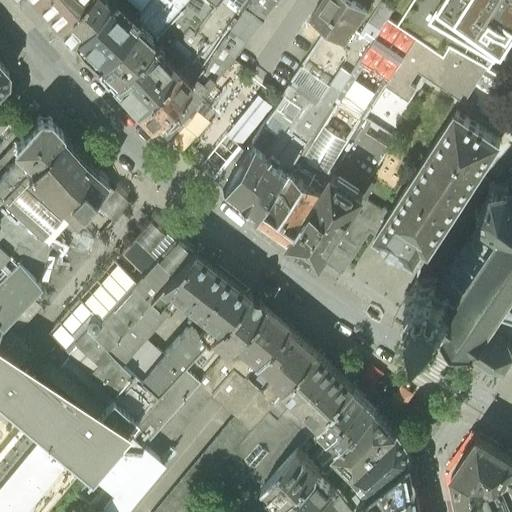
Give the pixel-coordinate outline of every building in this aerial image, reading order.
[(39,0),(59,22),(78,0),(39,0)] [(78,0),(59,22),(72,37),(106,0),(78,0)] [(106,0),(72,37),(96,63),(140,14),(136,11),(129,19),(108,0),(106,0)] [(96,63),(112,82),(185,3),(188,0),(171,0),(170,2),(168,0),(152,0),(150,4),(140,14),(96,63)] [(199,24),(194,31),(189,28),(178,40),(191,51),(176,69),(137,109),(152,124),(188,84),(191,81),(205,62),(242,8),(232,0),(218,0),(215,5),(205,17),(204,17),(199,24)] [(191,81),(202,93),(232,55),(276,0),(247,0),(242,8),(205,62),(191,81)] [(322,0),(310,17),(327,29),(345,41),(368,9),(354,0),(322,0)] [(511,0),(441,0),(429,19),(496,57),(511,34),(511,31),(511,0)] [(137,109),(176,69),(191,51),(178,40),(189,28),(194,31),(199,24),(189,15),(193,11),(185,3),(112,82),(137,109)] [(470,52),(453,42),(446,53),(418,34),(389,81),(410,94),(418,82),(411,78),(419,66),(465,96),(486,63),(470,52)] [(329,84),(301,66),(278,102),(267,118),(251,140),(291,166),(333,101),(351,73),(341,66),(329,84)] [(152,124),(165,137),(202,93),(191,81),(188,84),(152,124)] [(358,127),(363,119),(333,101),(291,166),(323,189),(342,158),(361,128),(358,127)] [(413,258),(420,263),(501,138),(456,109),(391,209),(376,232),(376,233),(383,237),(382,238),(395,246),(406,254),(406,253),(413,257),(413,258)] [(27,168),(62,131),(48,116),(44,116),(40,117),(3,158),(0,161),(0,193),(2,195),(27,168)] [(342,158),(370,176),(390,147),(361,128),(342,158)] [(84,155),(62,131),(27,168),(71,208),(47,235),(50,238),(52,236),(93,190),(107,176),(84,155)] [(291,166),(251,140),(221,185),(239,199),(259,215),(291,166)] [(362,195),(364,191),(362,189),(370,176),(342,158),(323,189),(291,237),(291,238),(290,239),(305,249),(322,259),(323,256),(362,195)] [(291,237),(323,189),(291,166),(259,215),(275,226),(291,237)] [(27,168),(2,195),(0,193),(0,241),(7,247),(16,257),(32,286),(33,284),(36,277),(42,254),(46,245),(50,238),(47,235),(71,208),(27,168)] [(511,171),(510,174),(509,174),(506,179),(497,181),(491,177),(490,178),(493,183),(482,200),(476,199),(476,203),(481,203),(483,213),(473,228),(469,226),(467,229),(471,231),(462,245),(458,243),(456,245),(460,248),(450,262),(446,259),(444,262),(443,261),(436,271),(434,274),(420,277),(418,274),(415,275),(417,278),(409,290),(405,290),(405,294),(409,294),(411,310),(408,311),(410,314),(413,313),(425,321),(425,324),(429,324),(429,321),(432,321),(433,322),(432,324),(435,325),(433,328),(436,330),(437,327),(453,337),(469,347),(467,350),(469,351),(470,349),(473,351),(474,349),(473,347),(475,343),(491,354),(490,356),(492,357),(494,355),(507,356),(509,359),(511,357),(510,354),(511,351),(511,171)] [(362,195),(323,256),(336,265),(340,260),(347,265),(370,229),(376,232),(391,209),(384,205),(382,207),(362,195)] [(90,473),(127,427),(156,393),(141,378),(120,361),(105,347),(149,296),(192,248),(176,235),(141,272),(143,274),(98,325),(97,319),(95,317),(91,315),(87,318),(85,321),(85,325),(87,327),(77,338),(101,360),(95,367),(118,388),(95,413),(73,395),(65,405),(57,399),(27,374),(0,352),(0,319),(32,286),(16,257),(0,274),(0,398),(13,410),(29,422),(80,465),(90,473)] [(0,254),(0,274),(16,257),(7,247),(0,254)] [(192,305),(196,309),(187,321),(190,324),(161,357),(141,378),(156,393),(207,336),(246,290),(220,270),(196,251),(192,248),(149,296),(164,310),(169,314),(182,298),(192,305)] [(261,301),(246,290),(207,336),(156,393),(127,427),(142,439),(195,380),(217,354),(261,301)] [(164,310),(149,296),(105,347),(120,361),(140,338),(164,310)] [(274,375),(287,385),(318,349),(261,301),(217,354),(242,375),(257,357),(264,363),(262,365),(274,375)] [(161,357),(140,338),(120,361),(141,378),(161,357)] [(323,418),(354,384),(318,349),(287,385),(285,387),(323,418)] [(242,375),(217,354),(195,380),(211,393),(210,395),(233,415),(234,414),(250,428),(285,387),(287,385),(274,375),(261,390),(242,375)] [(195,380),(142,439),(158,454),(210,395),(211,393),(195,380)] [(330,435),(365,394),(354,384),(323,418),(309,433),(315,439),(321,438),(327,431),(330,435)] [(285,387),(250,428),(201,488),(227,511),(237,511),(264,483),(300,443),(309,433),(323,418),(285,387)] [(365,394),(330,435),(337,441),(341,445),(376,405),(365,394)] [(352,471),(398,429),(376,405),(341,445),(322,462),(319,465),(280,506),(285,511),(308,511),(338,484),(352,471)] [(182,511),(201,488),(250,428),(234,414),(233,415),(153,511),(182,511)] [(0,511),(41,511),(80,465),(29,422),(0,456),(0,511)] [(158,454),(142,439),(127,427),(90,473),(76,491),(86,499),(101,511),(116,511),(161,458),(158,454)] [(398,429),(352,471),(369,492),(411,459),(407,441),(398,429)] [(511,449),(479,430),(453,469),(458,495),(494,480),(511,472),(511,474),(511,449)] [(314,453),(322,462),(341,445),(337,441),(331,446),(326,440),(314,453)] [(264,483),(283,502),(319,465),(300,443),(264,483)] [(366,511),(371,511),(416,486),(411,459),(369,492),(358,500),(363,507),(366,511)] [(458,495),(461,511),(507,511),(508,511),(494,480),(458,495)] [(343,511),(354,503),(338,484),(308,511),(343,511)] [(411,511),(420,507),(416,486),(371,511),(411,511)] [(101,511),(86,499),(74,511),(101,511)]
